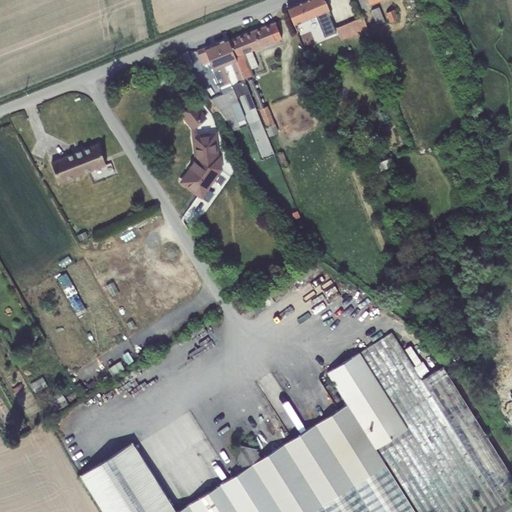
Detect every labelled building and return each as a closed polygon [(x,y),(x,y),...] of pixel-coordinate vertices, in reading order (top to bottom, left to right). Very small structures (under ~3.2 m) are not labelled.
[(325,0),(305,0),(287,8),(294,25),(316,16),(329,10),(325,0)] [(415,0),(409,0),(404,2),(407,9),(417,5),(415,0)] [(379,7),(371,10),(377,25),(385,22),(379,7)] [(394,9),(386,13),(389,22),(398,19),(394,9)] [(329,10),(316,16),(325,36),(336,32),(330,16),(331,15),(329,10)] [(364,16),(336,27),(342,41),(368,30),(364,16)] [(229,40),(255,108),(257,111),(259,110),(266,126),(265,127),(269,137),(279,133),(267,105),(265,106),(251,70),(259,66),(253,51),(282,40),(275,22),(229,40)] [(228,38),(216,43),(234,90),(236,97),(244,94),(250,110),(255,108),(229,40),(228,38)] [(205,47),(210,63),(223,94),(234,90),(216,43),(205,47)] [(210,63),(205,47),(197,51),(203,66),(210,63)] [(187,51),(174,56),(184,69),(193,65),(187,51)] [(210,99),(226,117),(232,131),(240,128),(237,122),(245,119),(236,97),(234,90),(223,94),(210,99)] [(195,101),(179,114),(191,129),(194,160),(179,182),(201,199),(222,168),(221,154),(219,154),(216,131),(198,134),(196,128),(207,118),(195,101)] [(98,144),(51,162),(59,183),(106,165),(98,144)] [(283,152),(278,154),(283,167),(288,165),(283,152)] [(390,157),(372,165),(375,173),(393,166),(390,157)] [(486,511),(501,503),(421,380),(419,376),(427,371),(411,344),(403,349),(392,332),(326,372),(347,405),(414,511),(486,511)] [(128,351),(122,355),(129,366),(135,362),(128,351)] [(119,361),(108,369),(113,376),(124,368),(119,361)] [(511,511),(511,479),(443,366),(421,380),(501,503),(486,511),(511,511)] [(30,384),(35,392),(47,386),(42,377),(30,384)] [(93,380),(86,386),(90,392),(98,386),(93,380)] [(60,390),(45,399),(50,407),(47,409),(50,415),(68,404),(60,390)] [(414,511),(347,405),(292,439),(261,458),(257,454),(258,451),(256,451),(256,448),(240,445),(236,461),(238,462),(238,464),(241,465),(244,469),(176,511),(132,442),(80,474),(103,511),(414,511)]
